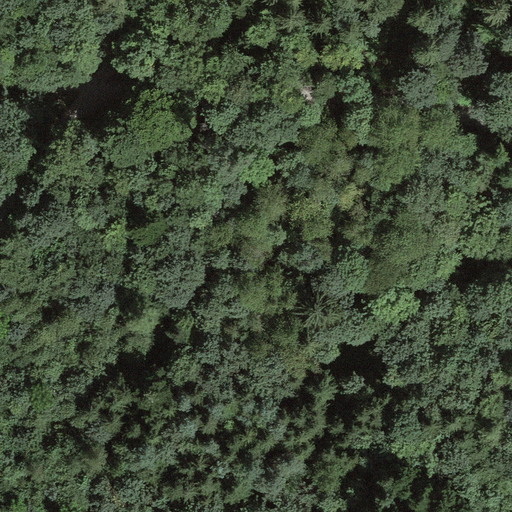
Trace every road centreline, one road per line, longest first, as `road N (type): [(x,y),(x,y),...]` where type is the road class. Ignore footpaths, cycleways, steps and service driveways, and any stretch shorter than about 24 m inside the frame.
road 1 (track): [(94,85),(335,91),(511,125)]
road 2 (track): [(0,207),(94,85)]
